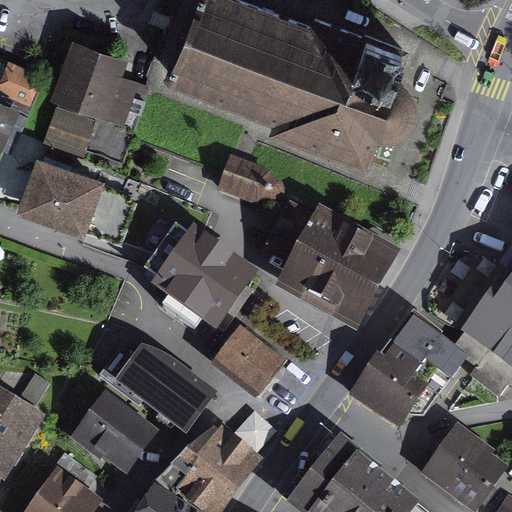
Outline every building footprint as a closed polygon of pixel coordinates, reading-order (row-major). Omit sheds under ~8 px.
[(367,158),(376,132),(387,134),(398,131),(408,124),(414,115),(417,104),(416,93),(411,82),(402,75),(392,70),(402,41),(360,27),(358,34),(261,0),(201,0),(174,75),(279,112),(274,125),(367,158)] [(72,43),(53,99),(122,123),(135,84),(118,78),(124,61),(72,43)] [(9,64),(0,85),(0,100),(23,110),(37,76),(9,64)] [(0,147),(6,150),(23,110),(0,100),(0,147)] [(97,120),(58,107),(46,143),(84,156),(97,120)] [(233,156),(220,190),(261,205),(265,198),(276,201),(282,198),(284,195),(286,190),(285,184),(280,181),(275,178),(270,177),(273,171),(233,156)] [(82,230),(99,183),(39,161),(21,208),(82,230)] [(356,318),(393,251),(320,212),(284,279),(356,318)] [(193,224),(152,282),(216,327),(257,269),(193,224)] [(511,264),(451,350),(467,362),(476,368),(470,377),(501,399),(511,383),(511,264)] [(451,350),(413,323),(393,351),(422,371),(425,366),(451,385),(467,362),(451,350)] [(285,358),(241,326),(215,361),(258,393),(285,358)] [(141,348),(118,377),(186,428),(213,392),(166,356),(141,348)] [(393,351),(385,362),(378,358),(349,398),(399,433),(430,389),(416,379),(422,371),(393,351)] [(36,377),(17,407),(30,415),(49,385),(36,377)] [(154,432),(106,395),(76,435),(101,454),(103,451),(126,468),(154,432)] [(0,478),(2,480),(39,421),(30,415),(17,407),(0,396),(0,478)] [(191,465),(226,493),(259,453),(223,424),(191,465)] [(458,429),(442,453),(489,486),(503,466),(487,454),(489,451),(458,429)] [(386,467),(344,434),(304,486),(323,499),(320,509),(320,511),(444,511),(440,508),(437,511),(435,511),(383,472),(386,467)] [(475,506),(489,486),(442,453),(428,473),(475,506)] [(58,469),(26,511),(89,511),(99,499),(58,469)] [(194,511),(157,490),(144,511),(194,511)] [(511,511),(511,501),(510,500),(502,511),(511,511)]
